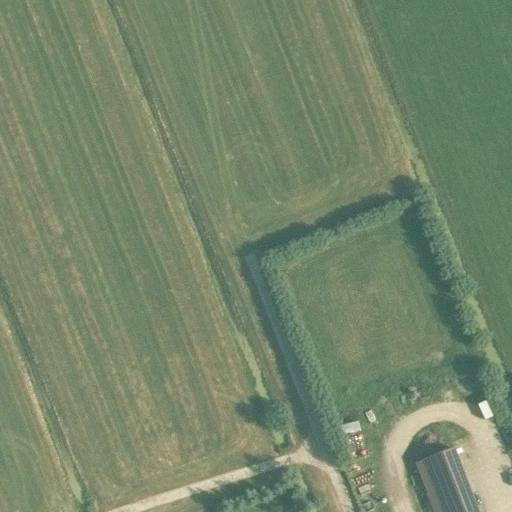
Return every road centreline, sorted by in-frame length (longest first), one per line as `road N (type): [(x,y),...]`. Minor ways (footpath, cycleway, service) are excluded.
road 1 (unknown): [(342,511),(241,266)]
road 2 (unknown): [(511,501),(477,432),(437,415),(419,418),(395,448),(406,511)]
